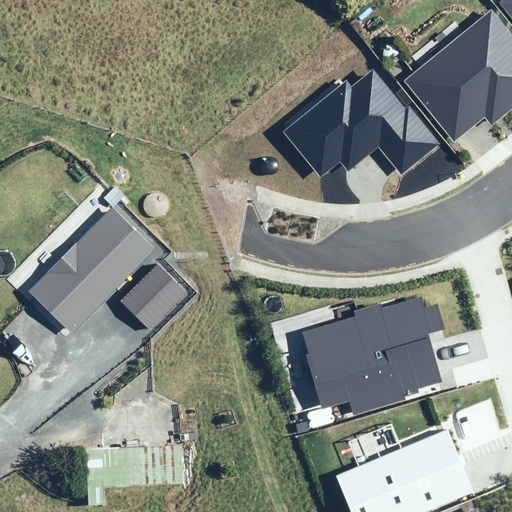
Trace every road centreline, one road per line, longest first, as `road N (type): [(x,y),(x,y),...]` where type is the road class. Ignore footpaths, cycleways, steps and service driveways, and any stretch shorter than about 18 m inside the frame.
road 1 (residential): [(229,222),(290,240),(350,245),(406,242),(472,220)]
road 2 (residential): [(472,220),(511,370)]
